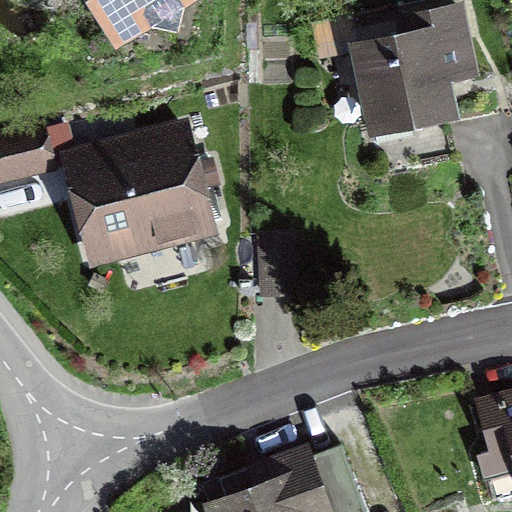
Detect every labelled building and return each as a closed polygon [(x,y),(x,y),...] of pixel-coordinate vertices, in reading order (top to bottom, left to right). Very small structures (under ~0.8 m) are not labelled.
[(99,0),(119,33),(152,19),(179,28),(182,0),(99,0)] [(464,0),(422,0),(349,15),(348,11),(311,18),(318,54),(351,48),(367,129),(375,128),(378,140),(413,133),(410,117),(460,107),(453,71),(478,66),(464,0)] [(199,156),(187,110),(58,144),(89,261),(222,226),(210,183),(221,180),(214,153),(199,156)] [(0,178),(57,165),(45,115),(0,125),(0,178)] [(295,225),(256,227),(259,295),(298,293),(295,225)] [(511,380),(474,391),(489,444),(477,447),(484,475),(491,473),(496,491),(511,487),(511,380)] [(335,511),(313,448),(308,435),(244,457),(245,461),(197,478),(209,511),(335,511)] [(342,437),(313,448),(335,511),(347,511),(366,505),(342,437)]
